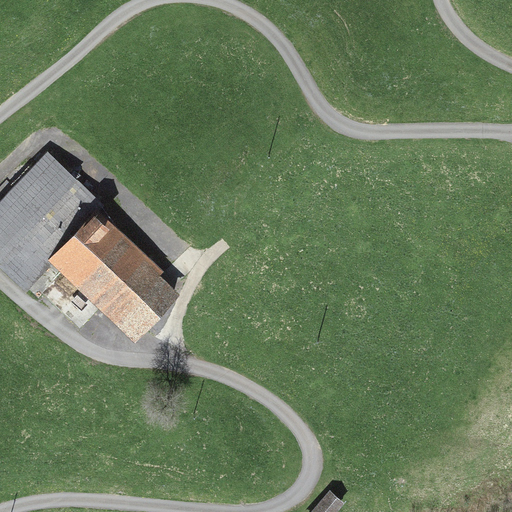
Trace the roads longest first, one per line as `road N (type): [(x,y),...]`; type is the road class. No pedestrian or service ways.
road 1 (residential): [(0,119),(136,9),(188,1),(242,10),(282,50),(332,123),(356,135),(511,135)]
road 2 (residential): [(278,511),(311,486),(314,453),(290,420),(233,382),(79,346),(0,285)]
road 3 (residential): [(17,511),(96,503),(166,511)]
